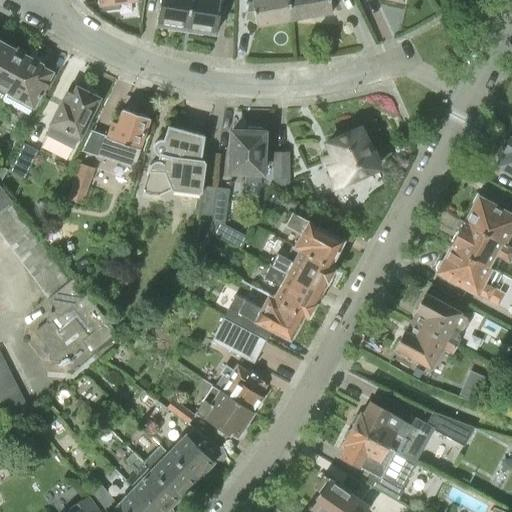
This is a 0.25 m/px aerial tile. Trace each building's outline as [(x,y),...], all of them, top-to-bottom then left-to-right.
[(100,0),(102,10),(122,8),(121,0),(123,0),(100,0)] [(159,0),(156,23),(187,28),(191,0),(159,0)] [(191,0),(187,28),(216,33),(221,0),(191,0)] [(251,0),(245,19),(255,17),(256,26),(290,20),(286,0),(251,0)] [(286,0),(290,20),(332,13),(330,0),(286,0)] [(0,100),(2,102),(7,94),(26,58),(0,43),(0,100)] [(7,94),(2,102),(28,116),(52,72),(39,65),(38,61),(30,56),(26,58),(7,94)] [(97,99),(77,89),(73,96),(67,93),(46,135),(72,148),(75,143),(76,143),(97,99)] [(132,166),(149,118),(122,108),(117,123),(113,121),(108,135),(106,135),(99,155),(132,166)] [(202,185),(202,186),(206,162),(200,161),(204,136),(181,129),(168,126),(165,133),(164,139),(159,139),(155,142),(153,147),(154,152),(158,155),(161,156),(160,160),(156,160),(152,162),(150,165),(140,194),(142,194),(142,193),(150,195),(158,196),(173,188),(200,192),(200,193),(201,193),(202,185)] [(231,131),(230,172),(245,172),(244,182),(263,183),(265,132),(262,132),(262,129),(248,128),(248,131),(231,131)] [(360,128),(327,143),(332,154),(322,158),(335,187),(377,168),(360,128)] [(511,135),(509,139),(504,139),(500,147),(503,150),(495,165),(511,174),(511,135)] [(24,179),(38,151),(23,143),(9,172),(24,179)] [(288,186),(289,153),(275,153),(274,185),(288,186)] [(83,202),(94,168),(79,163),(68,198),(83,202)] [(211,220),(209,232),(220,237),(228,226),(224,224),(229,188),(216,187),(213,205),(211,220)] [(0,212),(9,205),(12,203),(2,189),(0,191),(0,212)] [(475,204),(464,222),(511,247),(511,217),(497,209),(500,204),(497,202),(480,193),(477,193),(473,201),(475,204)] [(213,205),(199,203),(197,219),(211,220),(213,205)] [(0,227),(17,215),(9,205),(0,212),(0,227)] [(293,244),(331,264),(344,240),(292,212),(286,224),(300,232),(293,244)] [(17,215),(0,227),(0,234),(4,240),(24,225),(17,215)] [(463,221),(448,247),(450,248),(484,266),(495,273),(503,259),(511,263),(511,247),(464,222),(463,221)] [(24,225),(4,240),(11,249),(31,234),(24,225)] [(58,240),(61,230),(45,225),(42,235),(58,240)] [(31,234),(11,249),(19,259),(39,244),(31,234)] [(39,244),(19,259),(26,269),(46,254),(39,244)] [(278,252),(270,266),(321,293),(326,284),(327,285),(336,267),(331,264),(293,244),(292,244),(286,256),(278,252)] [(484,266),(450,248),(436,272),(486,299),(496,305),(503,293),(498,290),(505,278),(484,266)] [(46,254),(26,269),(33,279),(53,264),(46,254)] [(41,288),(61,273),(53,264),(33,279),(41,288)] [(321,293),(270,266),(263,279),(279,288),(272,302),(302,317),(307,319),(308,317),(309,318),(318,301),(317,300),(321,293)] [(61,273),(41,288),(48,298),(68,284),(61,273)] [(68,284),(48,298),(47,299),(54,307),(53,320),(48,324),(46,322),(37,330),(38,331),(35,334),(49,352),(48,360),(58,361),(82,342),(91,354),(115,334),(90,300),(84,292),(73,279),(68,284)] [(415,313),(411,321),(416,324),(443,339),(455,345),(458,340),(455,339),(457,335),(463,331),(467,324),(467,317),(459,313),(425,294),(415,313)] [(235,295),(222,318),(266,342),(272,330),(290,340),(302,317),(272,302),(265,298),(259,308),(235,295)] [(255,362),(266,342),(222,318),(211,339),(255,362)] [(405,331),(396,349),(430,367),(441,347),(451,352),(455,345),(443,339),(416,324),(411,321),(410,322),(405,331)] [(4,362),(0,363),(0,379),(10,375),(4,362)] [(223,375),(214,388),(252,413),(262,398),(257,394),(263,384),(258,381),(260,378),(246,369),(244,372),(237,368),(234,371),(226,366),(221,374),(223,375)] [(10,375),(0,379),(0,394),(16,387),(10,375)] [(16,387),(0,394),(0,410),(22,400),(16,387)] [(252,413),(214,388),(212,387),(194,411),(217,427),(215,429),(220,433),(222,431),(228,435),(230,432),(238,437),(241,437),(244,432),(243,428),(252,413)] [(462,387),(458,395),(474,402),(477,394),(462,387)] [(187,424),(194,415),(173,398),(166,407),(187,424)] [(22,400),(0,410),(0,416),(7,430),(28,413),(22,400)] [(354,424),(352,428),(355,429),(416,461),(433,429),(466,447),(473,427),(434,412),(427,424),(404,411),(400,418),(370,402),(363,414),(361,412),(359,414),(355,415),(353,420),(354,424)] [(193,427),(169,451),(196,480),(198,477),(203,480),(208,476),(205,470),(213,461),(210,459),(220,448),(212,442),(193,427)] [(345,447),(339,457),(370,474),(365,483),(397,501),(403,490),(400,488),(401,486),(403,486),(416,461),(355,429),(352,428),(350,431),(346,432),(343,437),(345,440),(345,441),(342,445),(345,447)] [(162,443),(143,462),(178,498),(186,489),(192,492),(196,487),(194,482),(196,480),(169,451),(162,443)] [(178,498),(143,462),(133,451),(125,460),(135,470),(125,479),(134,488),(157,511),(171,511),(173,511),(170,505),(178,498)] [(366,511),(370,507),(324,476),(315,489),(319,492),(310,504),(309,503),(307,506),(307,507),(314,511),(366,511)] [(105,509),(115,501),(99,482),(90,490),(105,509)] [(157,511),(134,488),(116,506),(121,511),(157,511)] [(97,511),(85,497),(69,508),(71,511),(97,511)] [(508,511),(491,503),(488,511),(508,511)]
